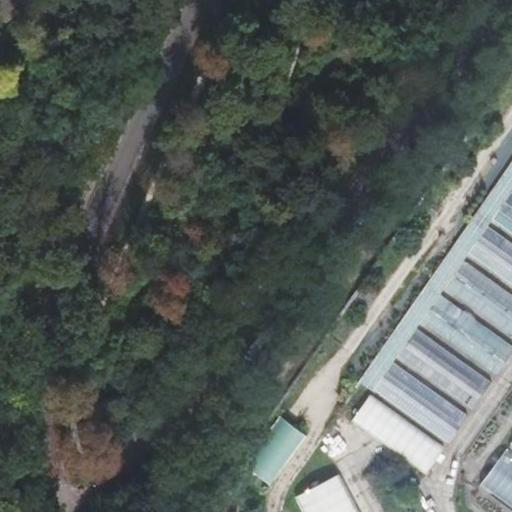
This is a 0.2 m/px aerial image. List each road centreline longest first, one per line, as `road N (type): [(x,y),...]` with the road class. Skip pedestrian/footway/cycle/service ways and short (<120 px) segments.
road 1 (unclassified): [(197,0),(43,335),(35,364),(35,487)]
road 2 (track): [(189,396),(189,464),(169,511)]
